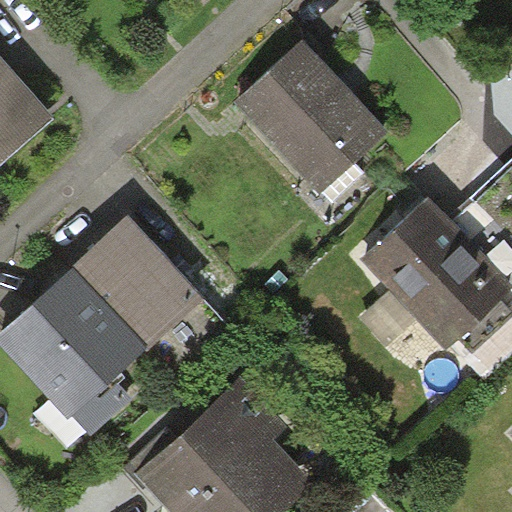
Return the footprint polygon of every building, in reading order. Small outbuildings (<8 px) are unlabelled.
[(378,124),(296,36),(235,93),(317,181),(378,124)] [(0,147),(44,108),(0,59),(0,147)] [(511,163),(483,190),(511,221),(511,163)] [(419,199),(355,257),(440,349),(450,341),(477,370),(511,337),(511,316),(490,293),(499,285),(419,199)] [(124,222),(71,270),(146,352),(157,342),(177,364),(208,336),(187,313),(199,303),(124,222)] [(146,352),(71,270),(0,335),(0,340),(94,443),(124,415),(102,392),(146,352)] [(275,423),(234,378),(135,468),(174,511),(265,511),(300,480),(260,436),(275,423)]
